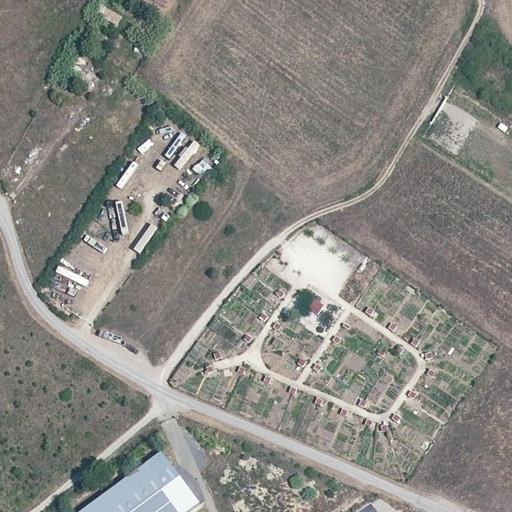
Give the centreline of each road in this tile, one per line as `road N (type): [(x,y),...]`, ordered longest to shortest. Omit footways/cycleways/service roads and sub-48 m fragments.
road 1 (unclassified): [(439,511),(165,392),(59,327),(34,302),(0,208)]
road 2 (track): [(482,0),(375,189),(293,224),(257,257),(167,370),(165,392)]
road 3 (track): [(33,511),(154,412),(165,392)]
